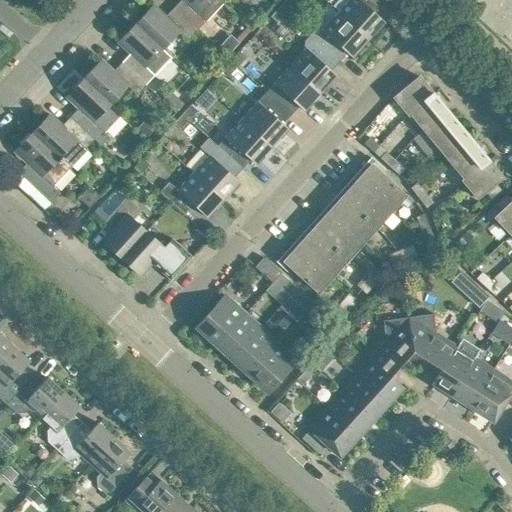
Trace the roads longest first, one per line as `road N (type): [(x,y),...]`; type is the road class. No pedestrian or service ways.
road 1 (residential): [(511,137),(447,60),(427,45),(411,51),(138,343)]
road 2 (residential): [(240,511),(0,289)]
road 3 (residential): [(328,508),(138,343)]
road 4 (residential): [(511,473),(449,417),(425,409),(328,508)]
road 5 (residential): [(138,343),(0,216)]
